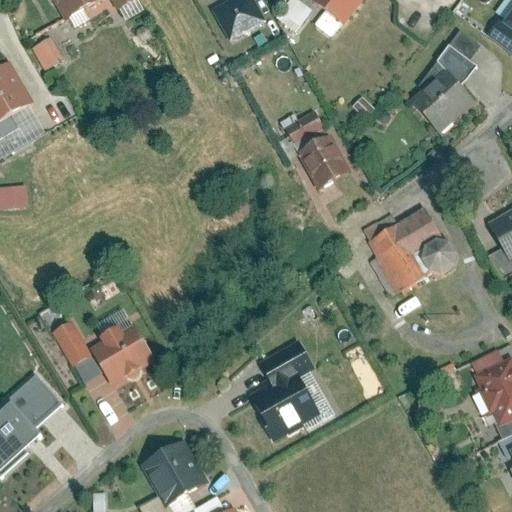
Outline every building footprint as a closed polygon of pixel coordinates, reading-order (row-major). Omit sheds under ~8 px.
[(104,20),(131,5),(128,0),(51,0),(62,20),(95,3),(104,20)] [(233,0),(208,10),(223,46),(263,31),(251,0),(233,0)] [(292,0),(275,23),(293,37),(310,15),(292,0)] [(307,0),(307,1),(344,33),(371,0),(307,0)] [(48,41),(29,51),(43,75),(62,64),(48,41)] [(410,112),(433,136),(469,102),(461,93),(475,72),(450,54),(440,68),(448,76),(415,108),(410,112)] [(0,76),(0,132),(10,126),(7,121),(31,107),(9,71),(0,76)] [(282,138),(316,200),(351,181),(316,119),(282,138)] [(0,190),(0,213),(26,212),(25,189),(0,190)] [(511,215),(482,231),(501,268),(511,262),(511,215)] [(369,241),(395,296),(445,272),(419,217),(369,241)] [(84,320),(55,338),(71,365),(81,359),(90,373),(104,364),(115,382),(146,363),(128,333),(101,349),(84,320)] [(267,385),(248,396),(272,440),(311,419),(295,390),(316,378),(296,343),(256,366),(267,385)] [(511,369),(509,364),(471,383),(495,430),(511,421),(511,369)] [(65,409),(38,381),(0,418),(0,479),(3,483),(45,442),(38,435),(65,409)] [(181,511),(170,493),(200,475),(183,446),(144,469),(156,490),(135,503),(140,511),(181,511)]
